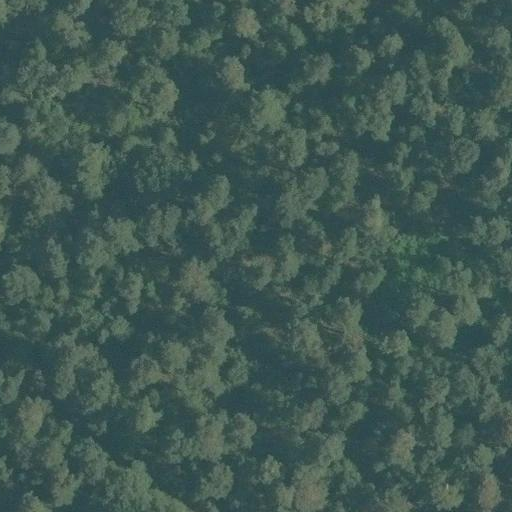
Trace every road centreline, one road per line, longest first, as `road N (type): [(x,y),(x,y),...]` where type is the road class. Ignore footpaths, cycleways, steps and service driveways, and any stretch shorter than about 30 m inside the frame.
road 1 (track): [(0,267),(391,0)]
road 2 (track): [(0,352),(183,511)]
